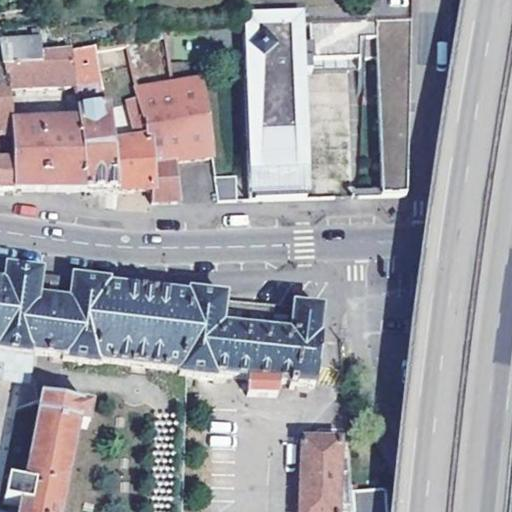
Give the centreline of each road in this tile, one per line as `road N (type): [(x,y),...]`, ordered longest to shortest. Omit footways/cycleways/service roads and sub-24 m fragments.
road 1 (motorway): [(497,0),(426,511)]
road 2 (tertiary): [(0,231),(141,248),(424,240),(511,246)]
road 3 (motorway): [(479,511),(511,233)]
